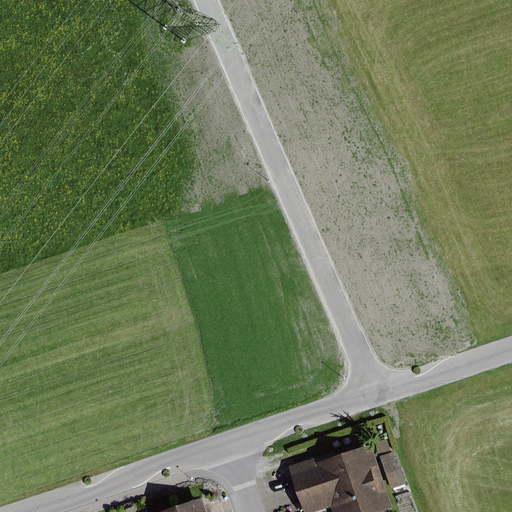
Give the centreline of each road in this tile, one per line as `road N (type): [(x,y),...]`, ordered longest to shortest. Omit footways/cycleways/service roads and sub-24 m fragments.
road 1 (track): [(212,0),(385,395)]
road 2 (residential): [(232,445),(511,353)]
road 3 (residential): [(33,511),(232,445)]
